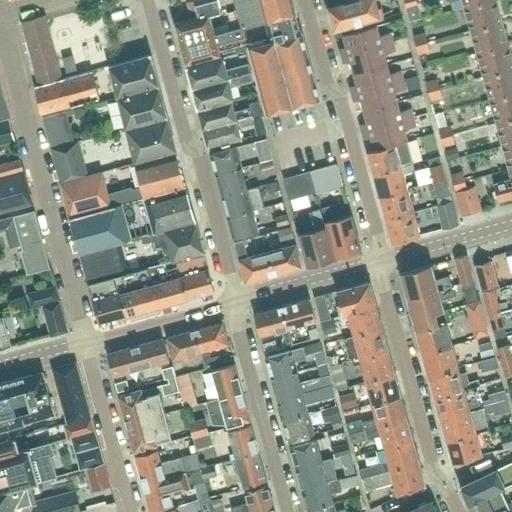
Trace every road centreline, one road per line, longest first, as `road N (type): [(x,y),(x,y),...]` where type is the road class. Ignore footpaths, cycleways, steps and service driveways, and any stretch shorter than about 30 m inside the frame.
road 1 (residential): [(85,340),(0,23)]
road 2 (residential): [(236,301),(144,0)]
road 3 (residential): [(302,0),(327,86),(338,95),(383,263)]
road 4 (residential): [(445,484),(409,387),(383,263)]
road 5 (residential): [(229,302),(286,511)]
road 6 (residential): [(131,511),(85,340)]
road 7 (tertiary): [(383,263),(236,301)]
road 8 (tertiary): [(229,302),(85,340)]
road 9 (tertiary): [(511,225),(383,263)]
